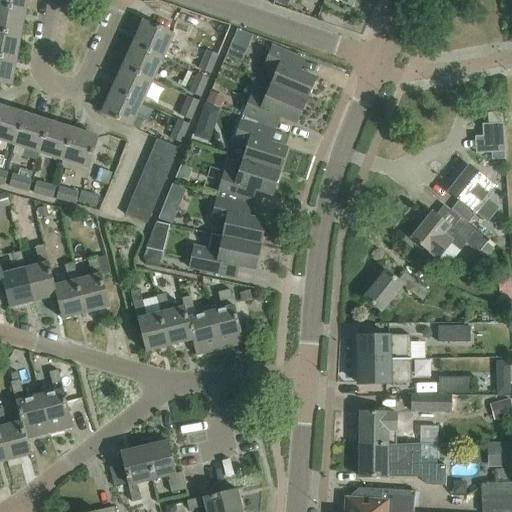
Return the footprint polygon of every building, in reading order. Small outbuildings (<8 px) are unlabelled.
[(0,0),(0,7),(23,12),(25,0),(0,0)] [(0,33),(19,37),(23,12),(0,7),(0,33)] [(144,23),(133,46),(161,58),(171,35),(178,38),(183,27),(161,17),(156,28),(144,23)] [(0,58),(14,62),(19,37),(0,33),(0,58)] [(123,69),(150,81),(161,58),(133,46),(123,69)] [(270,87),(306,102),(316,79),(289,67),(294,56),(272,47),(263,68),(276,73),(270,87)] [(219,57),(207,52),(199,70),(212,75),(219,57)] [(0,84),(9,86),(14,62),(0,58),(0,84)] [(150,81),(123,69),(112,92),(140,104),(150,81)] [(189,93),(201,99),(209,80),(197,75),(189,93)] [(252,95),(242,118),(264,127),(270,114),(296,125),(306,102),(270,87),(264,100),(252,95)] [(129,127),(140,104),(112,92),(102,115),(129,127)] [(225,113),(229,97),(216,94),(212,110),(225,113)] [(199,103),(189,99),(181,117),(191,122),(199,103)] [(0,140),(15,145),(24,116),(0,108),(0,140)] [(501,124),(500,114),(486,115),(487,125),(501,124)] [(48,124),(24,116),(15,145),(38,153),(48,124)] [(260,140),(264,127),(242,118),(234,143),(247,147),(242,161),(279,173),(287,149),(260,140)] [(190,125),(180,120),(171,140),(181,144),(190,125)] [(38,153),(62,161),(72,131),(48,124),(38,153)] [(503,154),(501,125),(482,126),(483,138),(475,138),(476,155),(503,154)] [(72,131),(62,161),(86,168),(95,139),(72,131)] [(175,161),(179,150),(158,141),(154,152),(175,161)] [(170,172),(175,161),(154,152),(149,163),(170,172)] [(272,197),(279,173),(242,161),(238,175),(225,171),(217,196),(240,202),(245,188),(272,197)] [(166,182),(170,172),(149,163),(145,173),(166,182)] [(495,189),(469,167),(448,193),(458,202),(451,211),(466,223),(495,189)] [(161,193),(166,182),(145,173),(140,184),(161,193)] [(32,181),(12,175),(9,187),(28,193),(32,181)] [(56,188),(36,182),(33,194),(52,200),(56,188)] [(136,195),(157,204),(161,193),(140,184),(136,195)] [(79,193),(59,188),(56,200),(75,206),(79,193)] [(0,209),(9,207),(5,195),(0,196),(0,209)] [(153,214),(157,204),(136,195),(131,206),(153,214)] [(225,224),(222,238),(260,246),(265,221),(237,216),(240,202),(217,196),(212,221),(225,224)] [(131,206),(127,216),(148,225),(153,214),(131,206)] [(173,207),(168,221),(184,227),(189,213),(173,207)] [(451,229),(432,214),(411,239),(428,253),(428,252),(438,260),(448,247),(438,240),(443,235),(460,249),(466,242),(478,252),(486,243),(459,220),(451,229)] [(260,246),(222,238),(222,239),(211,236),(208,250),(194,247),(189,269),(225,277),(227,265),(255,271),(260,246)] [(33,303),(56,297),(58,296),(56,287),(45,246),(36,248),(40,265),(26,268),(24,269),(33,303)] [(9,309),(33,303),(24,269),(26,268),(22,252),(12,255),(16,271),(3,274),(5,285),(4,286),(9,309)] [(78,281),(86,314),(110,308),(97,258),(88,261),(93,277),(78,281)] [(58,296),(56,297),(62,320),(86,314),(78,281),(73,264),(63,267),(68,284),(56,287),(58,296)] [(399,282),(385,271),(364,298),(380,312),(401,286),(421,302),(429,293),(405,274),(399,282)] [(133,303),(146,353),(169,347),(161,314),(157,297),(141,301),(139,291),(131,294),(133,303)] [(232,299),(230,292),(220,294),(221,302),(232,299)] [(253,300),(252,292),(241,294),(243,302),(253,300)] [(169,347),(192,341),(184,308),(170,311),(166,294),(157,297),(161,314),(169,347)] [(196,357),(220,351),(210,312),(188,318),(186,311),(194,309),(191,298),(182,300),(184,308),(192,341),(196,357)] [(210,312),(220,351),(244,345),(234,306),(210,312)] [(358,361),(410,360),(425,360),(424,344),(410,344),(410,336),(357,337),(358,361)] [(410,384),(410,360),(358,361),(358,385),(410,384)] [(509,362),(496,363),(496,373),(510,372),(509,362)] [(54,394),(42,398),(51,435),(75,429),(72,417),(82,414),(71,371),(58,374),(57,371),(49,373),(54,394)] [(22,393),(17,374),(10,376),(12,383),(9,384),(13,395),(22,393)] [(503,382),(497,389),(497,396),(511,395),(510,381),(503,382)] [(28,441),(51,435),(42,398),(18,404),(22,424),(23,423),(28,441)] [(501,422),(511,419),(511,401),(497,405),(501,422)] [(23,423),(22,424),(9,427),(5,410),(0,411),(0,431),(8,462),(32,456),(28,441),(23,423)] [(359,413),(359,445),(393,446),(437,445),(437,427),(421,427),(420,444),(395,444),(396,413),(359,413)] [(168,442),(144,448),(152,481),(167,478),(171,495),(187,491),(183,474),(176,476),(168,442)] [(493,468),(511,467),(511,442),(493,443),(493,468)] [(359,445),(358,477),(386,477),(420,478),(428,485),(444,486),(445,466),(436,466),(437,445),(393,446),(359,445)] [(152,481),(144,448),(120,454),(132,504),(141,501),(137,485),(152,481)] [(126,484),(122,467),(112,469),(116,486),(126,484)] [(241,511),(236,490),(186,502),(188,511),(190,511),(206,508),(206,511),(241,511)] [(411,511),(412,499),(384,497),(384,501),(354,500),(354,497),(349,500),(346,499),(345,504),(343,507),(343,511),(411,511)]
